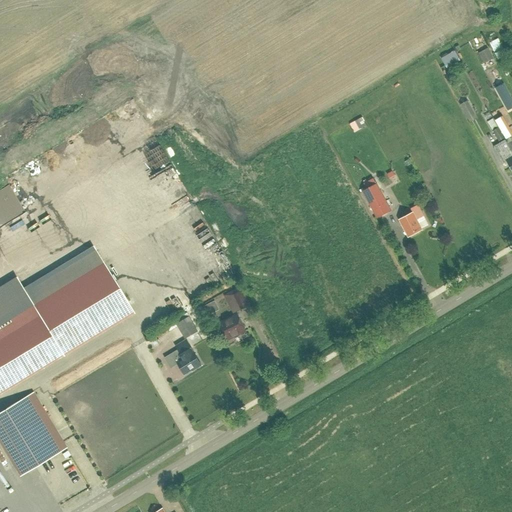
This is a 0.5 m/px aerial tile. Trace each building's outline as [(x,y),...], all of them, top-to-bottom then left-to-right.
[(495,53),(498,59),(507,55),(504,48),(495,53)] [(480,53),(485,61),(492,57),(487,49),(480,53)] [(459,58),(455,51),(448,55),(452,62),(459,58)] [(511,98),(504,84),(496,88),(504,104),(511,99),(511,98)] [(468,100),(461,104),(465,113),(472,109),(468,100)] [(361,116),(348,123),(353,132),(365,125),(361,116)] [(488,122),(493,130),(498,128),(493,119),(488,122)] [(499,127),(506,139),(511,136),(504,124),(499,127)] [(504,138),(498,127),(493,130),(498,141),(504,138)] [(511,154),(506,143),(504,141),(493,147),(503,163),(506,161),(511,171),(511,154)] [(391,210),(377,183),(376,183),(373,178),(364,183),(366,188),(362,191),(377,218),(391,210)] [(0,189),(0,224),(24,212),(9,184),(0,189)] [(181,212),(192,207),(189,202),(178,207),(181,212)] [(413,213),(399,220),(408,237),(422,230),(421,229),(429,225),(424,216),(418,205),(411,209),(413,213)] [(62,262),(83,247),(78,240),(57,254),(62,262)] [(0,323),(0,393),(133,312),(102,261),(0,323)] [(242,290),(231,295),(239,310),(250,305),(242,290)] [(214,301),(204,306),(208,315),(219,309),(214,301)] [(244,331),(236,314),(217,324),(225,341),(244,331)] [(198,331),(189,316),(176,323),(185,339),(198,331)] [(178,350),(164,358),(171,368),(178,364),(184,374),(201,364),(193,352),(186,341),(176,347),(178,350)] [(0,444),(19,476),(66,448),(33,392),(0,411),(0,444)]
